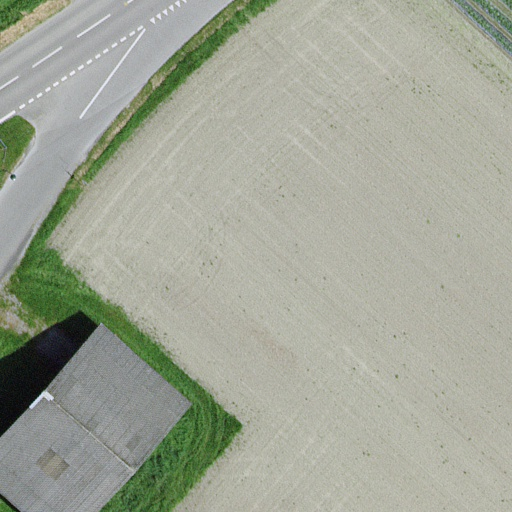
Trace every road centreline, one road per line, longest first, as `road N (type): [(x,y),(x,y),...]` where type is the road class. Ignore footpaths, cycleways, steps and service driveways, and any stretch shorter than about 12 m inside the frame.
road 1 (residential): [(144,0),(146,25),(0,236)]
road 2 (tertiary): [(131,0),(0,88)]
